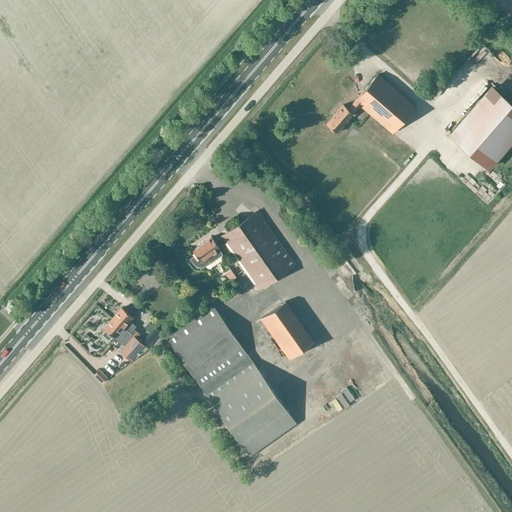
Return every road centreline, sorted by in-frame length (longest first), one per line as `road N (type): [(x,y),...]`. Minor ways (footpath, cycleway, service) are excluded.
road 1 (unclassified): [(0,394),(340,0)]
road 2 (primary): [(0,364),(314,0)]
road 3 (track): [(439,120),(362,221),(362,245),(511,455)]
